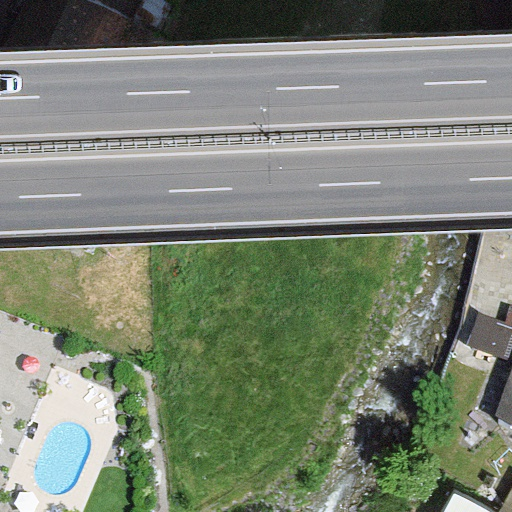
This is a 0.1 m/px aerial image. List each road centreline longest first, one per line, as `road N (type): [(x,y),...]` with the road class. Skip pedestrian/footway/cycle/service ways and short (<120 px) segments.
road 1 (motorway): [(511,80),(0,98)]
road 2 (motorway): [(0,194),(511,176)]
